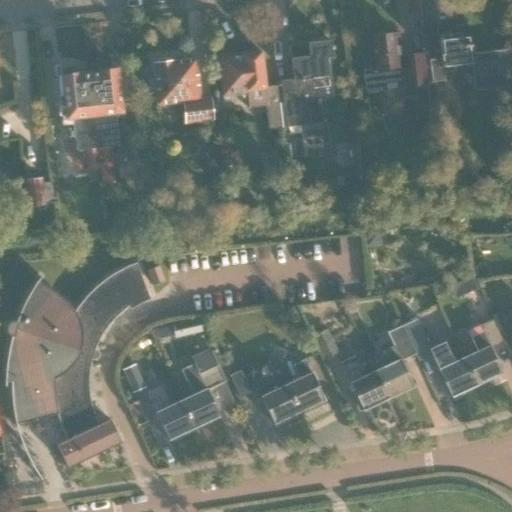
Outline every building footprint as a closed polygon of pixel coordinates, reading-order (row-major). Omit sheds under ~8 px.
[(422,52),(420,53),(427,116),(429,116),(439,115),(435,83),(444,81),(442,73),(454,71),(454,66),(470,64),(473,64),(475,87),(494,85),(494,87),(495,87),(496,87),(495,85),(511,82),(511,61),(510,48),(491,51),(472,53),(471,45),(468,45),(466,24),(447,26),(447,24),(436,26),(436,34),(420,36),(422,52)] [(371,69),(362,70),(365,89),(365,92),(389,89),(394,89),(401,88),(402,97),(409,97),(412,96),(413,100),(415,118),(427,116),(420,53),(399,55),(396,31),(367,35),(371,69)] [(282,102),(278,103),(277,103),(280,127),(288,126),(289,135),(301,133),(300,125),(309,124),(306,101),(311,100),(310,91),(312,91),(310,78),(327,76),(325,57),(330,57),(328,39),(306,42),(306,43),(287,46),(291,79),(279,81),(282,102)] [(267,129),(280,127),(277,103),(278,103),(276,86),(263,88),(259,51),(255,48),(245,49),(241,53),(216,56),(220,96),(246,93),(247,108),(265,106),(267,129)] [(171,61),(167,58),(158,59),(155,63),(151,63),(153,76),(146,77),(147,92),(155,91),(156,105),(181,102),(183,123),(210,120),(207,97),(197,99),(192,60),(172,62),(172,61),(171,61)] [(115,68),(87,72),(98,168),(99,168),(101,183),(115,182),(113,166),(110,166),(108,146),(117,145),(113,113),(120,113),(115,68)] [(98,168),(87,72),(58,75),(58,77),(50,78),(52,95),(60,94),(63,119),(71,118),(74,150),(83,149),(85,169),(98,168)] [(142,170),(142,161),(140,140),(124,142),(126,172),(142,170)] [(42,182),(41,177),(24,179),(27,206),(54,203),(52,182),(42,182)] [(149,300),(135,263),(115,272),(98,284),(83,299),(73,311),(66,303),(61,299),(37,282),(39,278),(38,278),(37,280),(24,300),(14,322),(12,322),(11,322),(10,323),(8,324),(8,325),(7,326),(6,327),(6,328),(6,329),(6,331),(6,332),(7,333),(8,334),(8,335),(10,336),(7,347),(4,372),(4,386),(10,386),(10,393),(13,417),(15,424),(56,414),(58,421),(61,429),(66,440),(55,445),(66,468),(119,442),(108,419),(98,424),(91,408),(88,391),(88,373),(91,356),(97,340),(107,326),(119,313),(127,307),(129,310),(136,306),(149,300)] [(164,280),(159,265),(147,269),(152,284),(164,280)] [(472,278),(462,283),(466,293),(476,288),(472,278)] [(201,332),(198,317),(171,324),(175,338),(201,332)] [(401,324),(414,353),(415,353),(418,361),(431,355),(451,397),(477,385),(464,359),(453,364),(443,342),(430,348),(416,317),(401,324)] [(464,359),(477,385),(502,373),(489,346),(502,340),(492,319),(479,325),(482,332),(470,337),(477,352),(464,359)] [(401,360),(414,353),(401,324),(387,331),(394,345),(380,351),(387,366),(375,372),(387,398),(413,386),(401,360)] [(337,352),(326,329),(312,336),(323,359),(337,352)] [(181,401),(194,428),(219,416),(206,389),(223,379),(209,350),(192,359),(194,362),(180,369),(192,395),(181,401)] [(387,398),(375,372),(365,376),(355,355),(340,362),(363,409),(387,398)] [(287,384),(300,411),(324,399),(304,358),(292,364),(299,378),(287,384)] [(235,372),(229,360),(221,363),(227,376),(235,372)] [(145,386),(134,364),(121,370),(132,392),(145,386)] [(300,411),(287,384),(279,367),(273,365),(251,376),(274,423),(300,411)] [(194,428),(181,401),(171,405),(161,385),(145,392),(168,440),(194,428)] [(333,401),(306,413),(314,430),(341,418),(333,401)]
